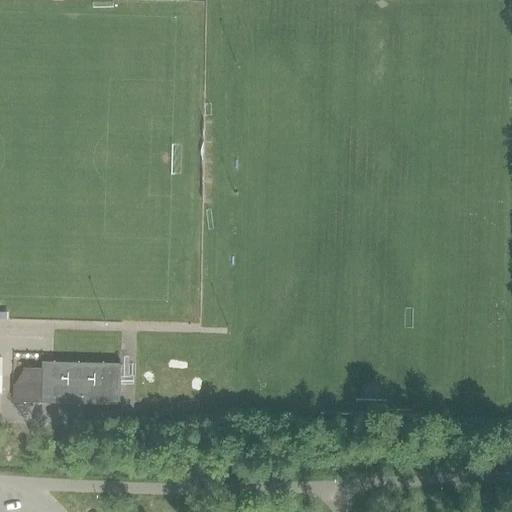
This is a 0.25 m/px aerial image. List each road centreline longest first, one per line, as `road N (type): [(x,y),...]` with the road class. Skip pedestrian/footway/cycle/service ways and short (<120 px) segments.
road 1 (unclassified): [(340,487),(0,486)]
road 2 (unclassified): [(511,480),(340,487)]
